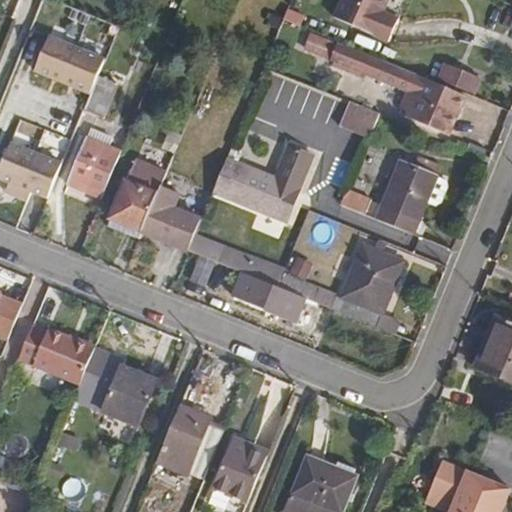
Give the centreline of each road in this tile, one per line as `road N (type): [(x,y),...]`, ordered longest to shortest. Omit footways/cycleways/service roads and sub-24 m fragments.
road 1 (residential): [(0,239),(379,400),(417,382),(511,163)]
road 2 (unknown): [(313,371),(255,511)]
road 3 (unknown): [(372,511),(417,382)]
